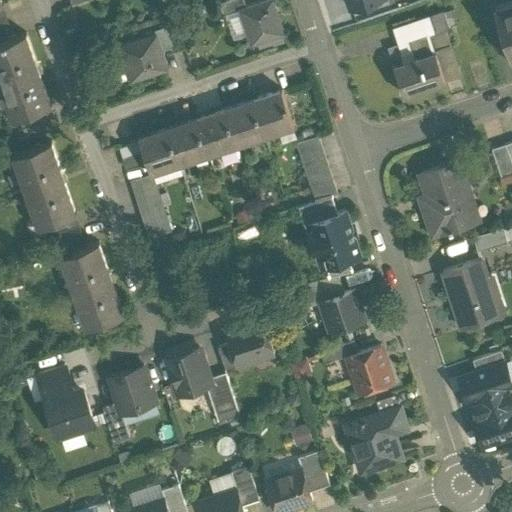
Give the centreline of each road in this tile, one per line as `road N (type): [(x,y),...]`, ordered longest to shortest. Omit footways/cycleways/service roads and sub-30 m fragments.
road 1 (residential): [(356,144),(462,484)]
road 2 (residential): [(72,124),(321,44)]
road 3 (residential): [(72,124),(150,338)]
road 4 (residential): [(356,144),(511,96)]
road 5 (residential): [(28,0),(72,124)]
